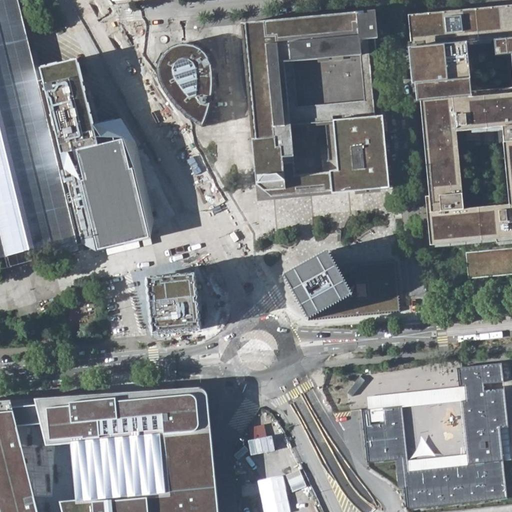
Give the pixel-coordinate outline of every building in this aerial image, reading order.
[(0,0),(0,270),(26,263),(76,250),(75,244),(63,190),(34,70),(26,33),(24,23),(18,0),(0,0)] [(511,6),(411,16),(414,48),(474,44),(481,97),(420,103),(435,246),(511,238),(511,6)] [(241,21),(256,184),(268,194),(337,188),(338,191),(389,186),(372,12),(241,21)] [(192,121),(197,125),(202,128),(211,102),(212,100),(213,101),(214,95),(213,94),(213,89),(214,83),(213,78),(213,72),(213,66),(218,66),(211,50),(206,54),(205,52),(203,51),(201,49),(203,46),(196,42),(195,46),(192,45),(188,44),(185,44),(182,44),(179,45),(176,46),(172,47),(170,49),(167,51),(165,53),(163,56),(161,55),(158,60),(159,61),(158,64),(158,67),(157,70),(158,74),(158,77),(159,80),(160,83),(162,88),(166,94),(169,99),(173,104),(177,109),(182,113),(187,117),(192,121)] [(474,44),(414,48),(417,75),(420,103),(481,97),(474,44)] [(71,62),(34,70),(63,190),(75,244),(95,253),(151,239),(153,221),(138,150),(122,120),(94,126),(82,77),(78,60),(71,62)] [(268,194),(256,184),(257,198),(338,191),(337,188),(268,194)] [(511,248),(467,253),(469,279),(511,275),(511,248)] [(327,250),(281,275),(306,320),(401,312),(396,260),(335,265),(327,250)] [(147,278),(151,331),(200,326),(195,274),(147,278)] [(105,288),(75,291),(77,303),(106,300),(105,288)] [(501,379),(500,361),(455,365),(457,383),(462,383),(464,399),(459,400),(465,454),(466,464),(407,470),(406,460),(401,406),(401,404),(368,408),(360,408),(366,459),(394,457),(397,486),(402,486),(404,506),(506,496),(497,426),(506,425),(502,386),(481,388),(480,381),(501,379)] [(462,383),(457,383),(366,394),(368,408),(401,404),(401,406),(459,400),(464,399),(462,383)] [(36,405),(24,406),(13,407),(11,401),(0,401),(0,511),(217,511),(206,395),(204,390),(199,389),(135,393),(64,398),(50,399),(35,400),(36,405)] [(465,454),(406,460),(407,470),(466,464),(465,454)]
